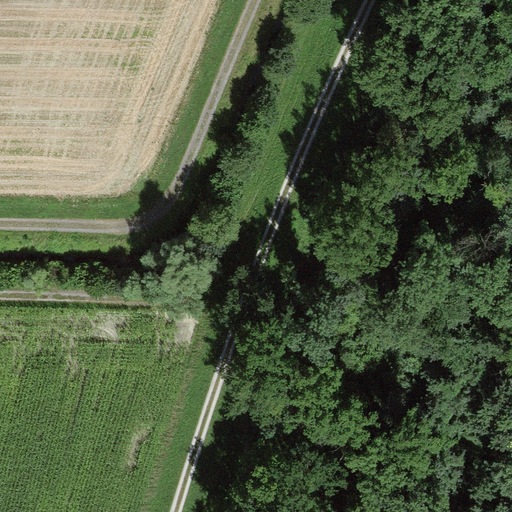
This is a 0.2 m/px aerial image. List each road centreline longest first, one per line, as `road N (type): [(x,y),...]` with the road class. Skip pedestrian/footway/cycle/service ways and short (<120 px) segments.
road 1 (track): [(0,218),(146,214),(182,190),(246,0)]
road 2 (track): [(370,0),(243,304)]
road 3 (track): [(243,304),(175,511)]
